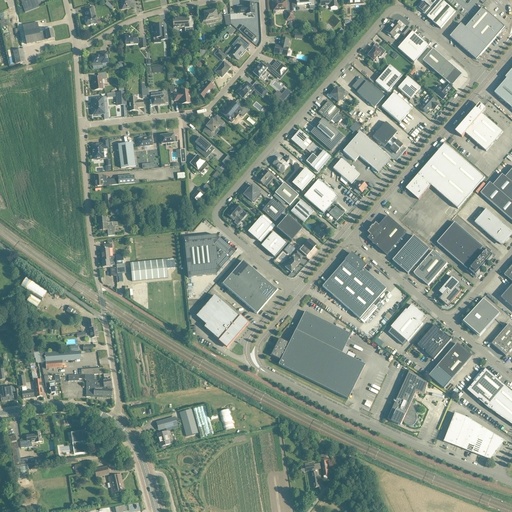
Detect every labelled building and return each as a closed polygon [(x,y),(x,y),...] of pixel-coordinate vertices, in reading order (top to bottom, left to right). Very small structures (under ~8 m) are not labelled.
[(27,0),(28,3),(21,4),(25,13),(39,8),(36,0),(27,0)] [(134,6),(132,0),(121,0),(120,0),(122,10),(127,9),(127,7),(134,6)] [(320,0),(321,6),(330,6),(330,8),(338,8),(337,0),(320,0)] [(420,5),(417,8),(421,11),(425,14),(426,13),(429,15),(427,17),(441,29),(456,12),(442,1),(442,0),(436,0),(433,5),(427,0),(425,3),(424,2),(421,6),(420,5)] [(286,1),(281,1),(281,2),(278,2),(273,2),(274,11),(287,10),(286,1)] [(245,4),(245,6),(237,7),(237,14),(246,13),(246,14),(247,16),(251,16),(250,14),(254,14),(254,3),(252,4),(251,3),(248,3),(248,4),(245,4)] [(87,26),(97,24),(95,16),(93,7),(85,9),(87,18),(85,19),(87,26)] [(502,32),(505,28),(483,8),(466,28),(462,24),(450,37),(477,60),(480,57),(480,56),(502,31),(502,32)] [(206,21),(215,20),(215,21),(222,20),(221,13),(217,14),(216,11),(204,13),(205,16),(201,17),(202,24),(206,23),(206,21)] [(0,20),(0,22),(1,27),(9,26),(7,16),(1,18),(2,20),(0,20)] [(173,29),(185,28),(185,32),(194,32),(193,17),(188,17),(189,20),(181,20),(180,19),(173,19),(173,29)] [(391,36),(393,37),(396,34),(399,31),(399,30),(402,32),(401,33),(405,36),(410,30),(406,27),(399,21),(399,22),(397,25),(394,22),(386,31),(388,33),(387,35),(388,36),(389,36),(390,37),(391,36)] [(54,39),(52,30),(46,31),(39,33),(37,23),(23,26),(26,45),(41,42),(41,41),(47,40),(47,41),(54,39)] [(164,31),(163,25),(155,26),(155,27),(152,27),(153,32),(155,31),(155,38),(161,38),(161,41),(168,40),(167,31),(164,31)] [(256,38),(245,28),(242,33),(252,42),(256,38)] [(414,63),(429,46),(412,32),(397,49),(414,63)] [(125,36),(125,45),(138,44),(140,44),(141,49),(146,49),(145,40),(140,40),(138,41),(138,35),(132,36),(130,36),(125,36)] [(230,48),(225,54),(228,57),(230,54),(233,56),(232,57),(233,58),(234,57),(237,60),(245,51),(243,50),(246,46),(244,44),(246,42),(240,37),(238,39),(239,40),(236,44),(237,45),(232,50),(230,49),(230,48)] [(281,47),(276,46),(274,54),(287,57),(288,49),(287,48),(288,40),(282,38),(281,45),(281,47)] [(386,52),(380,47),(377,50),(375,48),(368,56),(374,61),(378,56),(379,58),(381,58),(386,52)] [(23,49),(18,50),(13,51),(16,64),(25,62),(23,49)] [(432,50),(422,61),(445,81),(447,82),(451,87),(462,75),(455,70),(432,50)] [(222,61),(226,57),(218,51),(215,55),(222,61)] [(92,63),(92,64),(93,66),(93,64),(101,63),(101,64),(109,63),(108,52),(100,53),(100,55),(96,56),(96,55),(94,55),(93,56),(92,56),(92,60),(91,60),(92,63)] [(222,77),(230,68),(224,63),(215,72),(222,77)] [(273,69),(267,64),(264,67),(261,64),(253,73),(259,79),(262,76),(263,76),(264,76),(266,74),(265,73),(265,72),(267,69),(270,72),(273,69)] [(287,69),(282,65),(276,71),(276,72),(281,76),(287,69)] [(390,66),(375,83),(387,93),(402,76),(390,66)] [(511,70),(506,78),(507,79),(495,94),(511,108),(511,70)] [(103,85),(102,85),(102,80),(107,79),(106,73),(98,74),(98,78),(92,79),(93,84),(94,84),(95,91),(103,90),(103,88),(104,87),(104,85),(103,85)] [(210,93),(215,88),(211,85),(214,81),(211,75),(207,79),(208,80),(207,82),(207,81),(203,86),(205,89),(203,91),(201,89),(197,93),(204,100),(208,95),(210,93)] [(407,78),(398,89),(410,100),(420,89),(407,78)] [(374,108),(384,97),(367,82),(365,83),(360,79),(353,87),(358,92),(357,93),(374,108)] [(248,92),(252,87),(247,82),(240,89),(239,89),(238,89),(236,91),(236,92),(237,92),(236,93),(243,99),(248,93),(248,92)] [(440,88),(435,94),(442,100),(447,95),(446,94),(451,89),(445,84),(441,89),(440,88)] [(255,90),(262,95),(266,90),(259,85),(255,90)] [(345,95),(343,94),(346,91),(341,87),(338,89),(337,88),(334,91),(334,92),(333,93),(330,96),(338,103),(340,100),(341,101),(342,101),(343,101),(343,100),(343,99),(343,98),(342,97),(345,95)] [(168,103),(167,91),(162,92),(163,97),(152,98),(153,106),(165,105),(164,104),(168,103)] [(191,103),(189,91),(180,92),(180,94),(173,94),(174,101),(179,101),(179,100),(181,100),(182,104),(191,103)] [(117,93),(117,106),(126,106),(125,93),(117,93)] [(381,108),(399,124),(412,109),(394,93),(381,108)] [(103,97),(92,99),(94,110),(92,110),(93,115),(94,115),(98,115),(98,116),(102,115),(102,114),(105,114),(103,103),(107,102),(106,97),(103,98),(103,97)] [(436,102),(430,97),(420,108),(426,113),(431,108),(434,110),(438,105),(435,103),(436,102)] [(129,99),(130,112),(138,111),(138,107),(139,107),(140,108),(144,107),(143,101),(137,101),(137,98),(129,99)] [(243,117),(249,110),(240,103),(237,107),(230,101),(221,113),(232,123),(240,114),(243,117)] [(332,129),(329,127),(330,125),(328,124),(329,122),(330,123),(332,120),(337,124),(342,118),(337,114),(340,111),(335,108),(329,115),(326,113),(333,106),(328,101),(318,113),(323,117),(324,116),(326,118),(324,120),(323,119),(322,120),(324,121),(321,124),(320,125),(312,134),(311,133),(310,134),(316,138),(322,143),(322,144),(331,152),(332,152),(330,150),(342,138),(343,139),(344,138),(333,128),(332,129)] [(503,132),(483,114),(486,111),(487,110),(480,104),(456,132),(462,138),(466,134),(486,152),(503,132)] [(221,128),(220,127),(224,123),(216,117),(213,121),(212,120),(206,127),(207,127),(204,131),(211,138),(214,134),(215,135),(221,128)] [(391,139),(397,133),(386,122),(373,137),(384,148),(388,143),(392,147),(390,149),(396,154),(403,146),(397,141),(395,143),(391,139)] [(350,131),(349,131),(354,135),(359,129),(355,125),(350,131)] [(303,144),(308,139),(300,132),(300,133),(299,132),(300,131),(292,141),(300,148),(304,151),(306,148),(303,144)] [(359,157),(378,173),(383,167),(383,168),(384,167),(383,167),(384,165),(385,166),(385,165),(390,160),(390,159),(360,133),(343,152),(355,162),(359,157)] [(175,143),(174,137),(174,135),(161,136),(162,145),(175,143)] [(211,147),(200,137),(195,143),(198,146),(197,147),(197,149),(198,150),(198,151),(203,156),(209,150),(212,153),(214,150),(211,147)] [(139,147),(153,146),(152,138),(143,139),(142,138),(140,138),(139,139),(138,139),(139,147)] [(109,149),(108,144),(108,139),(102,140),(103,144),(92,145),(93,160),(97,159),(97,160),(98,161),(100,160),(100,159),(104,159),(103,149),(109,149)] [(136,167),(133,144),(118,145),(121,169),(136,167)] [(485,178),(446,144),(406,189),(419,200),(431,186),(458,209),(485,178)] [(312,155),(306,162),(310,166),(310,167),(318,173),(331,158),(323,151),(317,159),(312,155)] [(202,166),(205,169),(208,166),(205,163),(197,156),(194,160),(193,159),(190,163),(191,164),(190,164),(198,171),(202,166)] [(233,161),(228,156),(222,163),(227,167),(233,161)] [(288,166),(287,165),(285,163),(287,161),(293,165),(295,162),(289,157),(286,160),(287,160),(285,163),(279,158),(273,164),(278,169),(278,170),(282,174),(288,166)] [(341,160),(333,169),(346,180),(348,183),(351,185),(359,176),(341,160)] [(305,169),(292,184),(301,192),(314,177),(305,169)] [(263,185),(266,182),(267,183),(268,183),(269,183),(270,182),(273,178),(271,176),(265,171),(262,174),(262,175),(261,176),(260,176),(257,180),(263,185)] [(511,183),(506,178),(503,175),(493,186),(511,202),(511,183)] [(106,176),(95,177),(95,187),(103,186),(139,183),(139,180),(135,181),(134,176),(118,177),(118,179),(111,179),(107,180),(106,176)] [(323,214),(326,211),(332,215),(330,217),(333,219),(334,218),(336,220),(337,221),(336,221),(337,221),(338,220),(339,219),(340,218),(341,216),(341,217),(344,214),(340,211),(340,210),(339,210),(340,210),(339,210),(335,207),(333,210),(332,209),(331,210),(329,208),(338,197),(318,180),(304,197),(323,214)] [(356,189),(354,191),(358,195),(360,192),(362,193),(367,187),(361,182),(356,188),(356,189)] [(289,206),(298,196),(284,183),(275,194),(289,206)] [(511,202),(493,186),(490,183),(481,194),(511,220),(511,202)] [(260,193),(252,186),(244,195),(248,199),(248,200),(249,200),(250,200),(252,202),(253,201),(254,203),(255,202),(257,199),(256,198),(260,193)] [(197,191),(192,198),(197,202),(203,196),(197,191)] [(118,196),(115,196),(115,201),(118,201),(119,206),(115,206),(115,209),(120,209),(120,207),(131,206),(130,200),(126,200),(126,198),(118,199),(118,196)] [(275,223),(285,211),(272,200),(262,211),(275,223)] [(304,223),(313,212),(301,201),(291,212),(304,223)] [(236,216),(242,210),(236,205),(227,215),(233,220),(235,221),(234,223),(237,226),(242,221),(238,218),(236,216)] [(487,210),(475,223),(496,241),(497,240),(502,245),(506,241),(509,238),(511,234),(511,233),(507,229),(508,228),(487,210)] [(287,216),(276,229),(291,242),(303,229),(287,216)] [(387,256),(407,233),(388,216),(379,226),(376,224),(374,227),(373,226),(371,229),(371,230),(368,233),(371,235),(368,239),(380,250),(383,253),(387,256)] [(98,218),(99,224),(103,224),(103,227),(109,226),(111,225),(111,223),(106,223),(106,217),(98,218)] [(261,217),(248,232),(258,241),(271,226),(261,217)] [(118,226),(118,222),(112,222),(112,225),(111,225),(109,226),(103,227),(103,224),(99,224),(99,231),(103,231),(107,230),(108,236),(115,236),(114,227),(118,226)] [(313,232),(322,239),(327,233),(325,230),(327,228),(322,223),(319,226),(319,225),(313,232)] [(455,223),(452,227),(437,243),(468,270),(466,271),(471,275),(473,274),(476,277),(493,256),(490,254),(492,252),(487,248),(485,249),(455,223)] [(275,258),(287,244),(273,232),(261,246),(275,258)] [(216,236),(184,239),(188,278),(216,275),(229,260),(228,258),(233,252),(229,248),(228,248),(218,239),(219,238),(216,236)] [(393,261),(403,269),(410,260),(416,265),(430,250),(414,236),(393,261)] [(316,246),(309,240),(300,251),(307,257),(316,246)] [(110,257),(109,249),(112,248),(112,244),(104,245),(104,249),(101,249),(102,262),(114,261),(114,256),(110,257)] [(295,249),(290,244),(287,247),(293,252),(295,249)] [(428,286),(448,264),(433,251),(414,274),(415,274),(415,275),(416,276),(417,277),(418,278),(419,279),(421,280),(422,281),(428,286)] [(300,263),(298,262),(300,259),(300,260),(303,257),(297,252),(294,255),(294,254),(291,257),(293,258),(290,261),(290,260),(288,260),(287,261),(287,262),(287,263),(288,264),(285,267),(291,273),(300,263)] [(366,266),(353,254),(349,255),(344,260),(345,261),(322,287),(359,320),(386,289),(363,269),(366,266)] [(125,273),(124,264),(123,258),(116,259),(118,277),(116,277),(117,283),(119,283),(119,282),(123,282),(122,274),(125,273)] [(132,282),(168,278),(166,260),(130,264),(132,282)] [(250,267),(243,261),(234,272),(234,271),(231,274),(223,285),(230,291),(229,291),(232,294),(233,293),(237,297),(236,297),(239,300),(239,299),(240,300),(242,303),(243,302),(247,306),(246,306),(249,309),(250,308),(257,314),(266,304),(266,305),(268,302),(268,301),(277,291),(270,285),(267,282),(260,276),(257,273),(253,270),(250,267)] [(511,307),(511,267),(505,275),(511,281),(511,286),(501,298),(511,307)] [(48,290),(27,276),(21,287),(42,300),(48,290)] [(448,307),(462,291),(461,291),(457,288),(461,284),(453,277),(439,292),(443,296),(440,299),(439,299),(448,307)] [(31,294),(27,302),(37,308),(41,301),(31,294)] [(248,324),(240,317),(239,317),(214,296),(196,317),(206,325),(204,328),(219,341),(218,342),(227,349),(228,348),(227,347),(245,325),(246,326),(248,324)] [(480,336),(487,329),(500,313),(484,299),(464,322),(480,336)] [(422,324),(427,318),(412,305),(408,311),(407,310),(391,328),(408,342),(423,324),(422,324)] [(70,306),(66,311),(77,318),(80,313),(70,306)] [(365,365),(341,354),(351,335),(305,312),(289,344),(279,339),(271,356),(281,361),(278,365),(348,400),(365,365)] [(390,315),(385,323),(389,325),(394,317),(390,315)] [(98,332),(97,327),(96,327),(95,325),(94,325),(93,320),(88,320),(90,331),(88,332),(88,333),(90,333),(98,332)] [(511,327),(509,325),(495,341),(492,345),(506,357),(511,350),(511,327)] [(434,360),(452,340),(443,333),(443,334),(440,331),(441,331),(435,326),(418,346),(424,351),(424,350),(427,352),(426,352),(426,353),(434,360)] [(99,337),(98,332),(90,333),(88,333),(85,334),(85,332),(76,333),(77,338),(90,336),(91,339),(92,343),(97,342),(97,338),(99,337)] [(41,363),(39,353),(39,352),(37,342),(30,344),(31,353),(29,354),(30,359),(35,358),(36,363),(38,363),(38,364),(41,363)] [(452,380),(472,357),(457,344),(437,367),(452,380)] [(82,359),(81,351),(39,353),(41,363),(42,365),(46,364),(46,369),(63,368),(63,361),(82,359)] [(489,409),(511,425),(511,391),(486,369),(467,391),(489,409)] [(416,394),(417,393),(425,395),(428,384),(410,371),(388,420),(392,421),(392,422),(401,426),(403,422),(404,423),(405,424),(406,425),(407,426),(408,426),(409,426),(411,426),(412,426),(413,426),(414,425),(415,425),(415,424),(416,424),(416,423),(416,422),(417,421),(417,420),(417,419),(417,417),(417,416),(416,415),(416,414),(414,408),(414,407),(414,406),(414,405),(414,403),(414,402),(414,401),(414,400),(414,398),(415,397),(415,396),(416,395),(416,394)] [(48,376),(44,376),(46,389),(49,388),(50,394),(53,394),(54,395),(57,395),(56,384),(61,383),(60,376),(60,375),(54,376),(55,381),(55,384),(49,385),(49,382),(48,376)] [(81,375),(68,375),(69,382),(79,381),(79,379),(85,379),(85,381),(86,381),(86,395),(86,397),(112,398),(112,396),(112,390),(108,389),(107,387),(104,387),(100,388),(100,384),(95,384),(94,375),(85,375),(81,375)] [(26,386),(25,376),(18,377),(20,387),(26,386)] [(42,397),(40,380),(36,380),(35,376),(32,376),(33,381),(35,381),(37,398),(42,397)] [(448,387),(453,383),(448,378),(444,382),(448,387)] [(103,381),(104,387),(107,387),(108,389),(112,390),(112,389),(111,379),(103,381)] [(5,387),(0,387),(0,391),(1,395),(0,395),(2,402),(14,400),(13,394),(12,392),(14,392),(14,389),(14,387),(5,388),(5,387)] [(34,398),(33,391),(22,392),(23,400),(34,398)] [(214,435),(206,406),(193,409),(201,438),(214,435)] [(191,410),(180,413),(186,437),(198,434),(191,410)] [(505,442),(467,418),(455,414),(444,442),(491,460),(490,460),(505,442)] [(169,439),(167,432),(166,429),(175,426),(172,418),(160,421),(163,430),(164,430),(164,432),(157,434),(159,439),(160,439),(160,442),(159,442),(161,447),(162,448),(162,449),(163,449),(164,449),(165,449),(166,448),(166,447),(166,446),(170,445),(168,439),(169,439)] [(42,442),(41,433),(40,433),(39,433),(39,432),(38,432),(38,431),(37,431),(37,432),(36,432),(36,433),(36,434),(35,434),(35,435),(27,436),(27,441),(24,442),(24,441),(20,442),(21,448),(25,448),(32,447),(31,444),(42,442)] [(83,431),(72,433),(73,443),(75,443),(77,454),(86,453),(86,452),(83,432),(83,431)] [(21,460),(16,436),(8,437),(10,445),(9,445),(11,450),(13,450),(14,451),(13,452),(14,456),(12,456),(15,467),(35,463),(34,458),(21,460)] [(319,487),(316,472),(315,472),(315,470),(321,469),(320,463),(314,464),(313,462),(305,463),(306,472),(310,471),(313,488),(319,487)] [(109,475),(107,467),(95,469),(97,478),(109,475)] [(124,491),(120,475),(108,478),(112,494),(124,491)]
